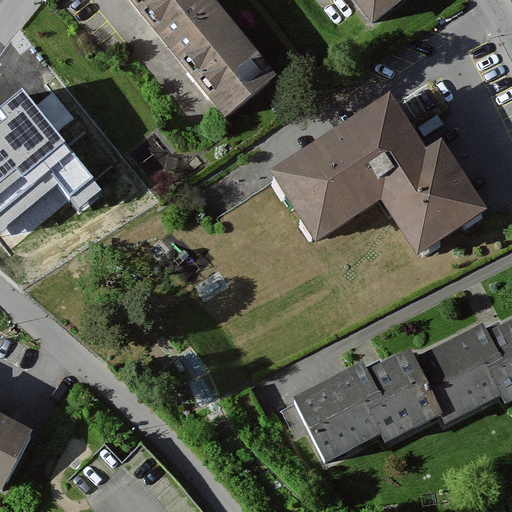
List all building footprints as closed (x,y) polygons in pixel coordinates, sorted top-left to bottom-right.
[(118,0),(221,124),(270,83),(201,0),(118,0)] [(339,0),(370,37),(415,0),(339,0)] [(0,119),(0,144),(33,180),(68,148),(22,99),(0,119)] [(417,268),(486,226),(444,158),(427,168),(393,113),(268,189),(310,258),(383,213),(417,268)] [(504,412),(511,408),(511,331),(486,344),(482,335),(415,367),(412,361),(363,385),(359,376),(293,409),(325,475),(386,446),(389,453),(443,427),(446,433),(502,406),(504,412)] [(0,501),(2,502),(32,444),(0,428),(0,501)]
